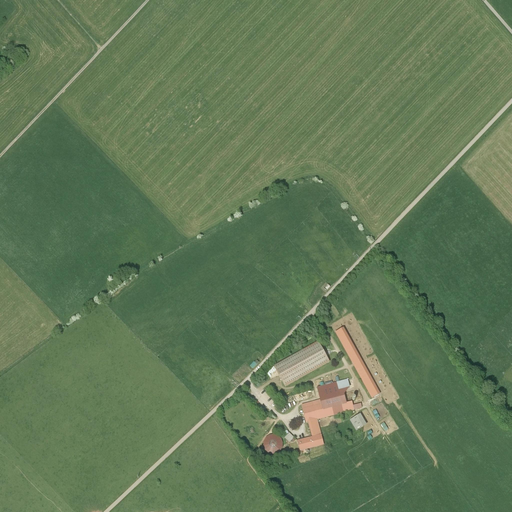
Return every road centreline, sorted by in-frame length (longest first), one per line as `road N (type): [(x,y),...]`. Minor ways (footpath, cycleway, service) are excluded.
road 1 (track): [(511,101),(286,339),(106,511)]
road 2 (track): [(0,155),(100,48)]
